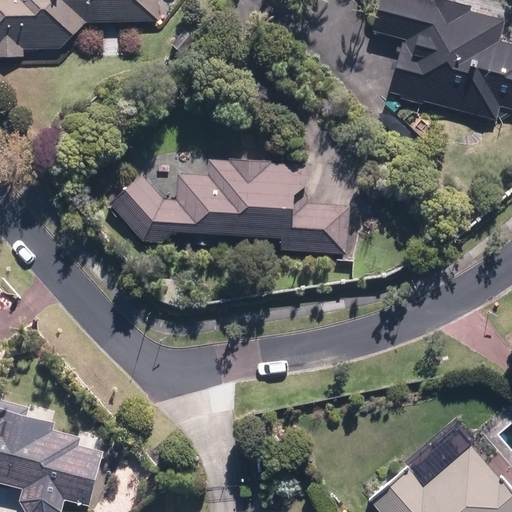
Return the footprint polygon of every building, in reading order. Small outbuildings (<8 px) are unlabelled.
[(62,50),(83,21),(157,22),(156,0),(0,0),(0,58),(25,59),(26,49),(62,50)] [(504,17),(428,0),(380,0),(373,33),(401,39),(387,102),(494,126),(498,108),(511,111),(511,45),(499,42),(504,17)] [(142,172),(116,208),(145,241),(181,244),(181,233),(283,240),(282,249),(343,253),(346,207),(307,205),(309,166),(211,159),(210,175),(179,173),(177,200),(164,199),(142,172)] [(0,480),(25,486),(24,488),(24,490),(23,493),(23,495),(23,497),(23,500),(23,502),(24,504),(25,506),(26,508),(27,510),(28,511),(60,511),(61,511),(62,510),(64,508),(65,506),(65,504),(66,501),(66,499),(66,497),(89,503),(102,438),(53,429),(55,416),(0,406),(0,480)] [(404,466),(365,501),(375,511),(511,511),(511,489),(470,441),(420,485),(404,466)]
